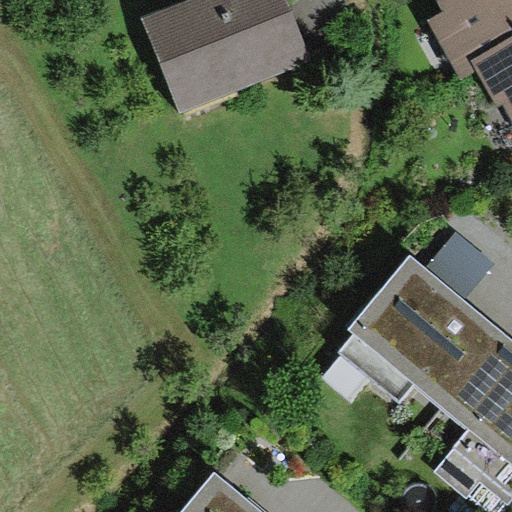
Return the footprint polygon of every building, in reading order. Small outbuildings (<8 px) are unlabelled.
[(269,0),(202,0),(147,23),(179,101),(292,55),(269,0)] [(475,67),(511,48),(511,0),(451,0),(457,11),(429,25),(456,77),(475,67)] [(511,48),(475,67),(511,138),(511,48)] [(465,236),(438,270),(476,301),(503,267),(465,236)] [(403,264),(331,350),(392,400),(410,379),(435,400),(489,335),(403,264)] [(511,487),(511,354),(489,335),(435,400),(465,425),(448,445),(507,493),(511,487)] [(194,511),(246,511),(215,487),(194,511)]
